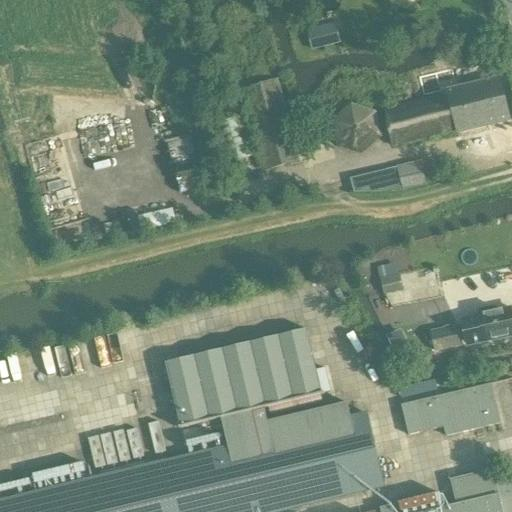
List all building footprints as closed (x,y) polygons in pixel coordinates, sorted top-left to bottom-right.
[(306,30),(311,52),(341,44),(336,23),(306,30)] [(457,88),(453,72),(427,78),(431,94),(434,94),(435,98),(412,102),(386,110),(392,147),(432,137),(458,131),(459,133),(511,121),(500,78),(492,79),(457,88)] [(265,170),(299,161),(277,80),(243,90),(265,170)] [(333,125),(337,149),(355,154),(376,136),(373,117),(350,109),(333,125)] [(217,123),(227,163),(258,155),(248,115),(217,123)] [(167,142),(171,161),(194,156),(190,136),(167,142)] [(402,191),(425,186),(419,162),(396,168),(402,191)] [(379,279),(383,296),(403,291),(400,275),(379,279)] [(479,323),(463,326),(466,341),(482,338),(483,343),(511,337),(511,310),(494,314),(493,307),(478,310),(479,317),(478,318),(479,323)] [(435,353),(461,347),(457,327),(431,333),(435,353)] [(229,448),(0,503),(0,511),(511,511),(511,475),(494,480),(492,471),(450,481),(456,505),(443,508),(440,494),(399,504),(401,511),(395,511),(395,507),(380,510),(380,511),(284,511),(385,488),(368,415),(351,419),(347,404),(268,423),(265,409),(323,396),(307,331),(166,365),(182,429),(222,420),(229,448)] [(491,386),(401,407),(408,438),(443,429),(445,438),(500,425),(491,386)]
